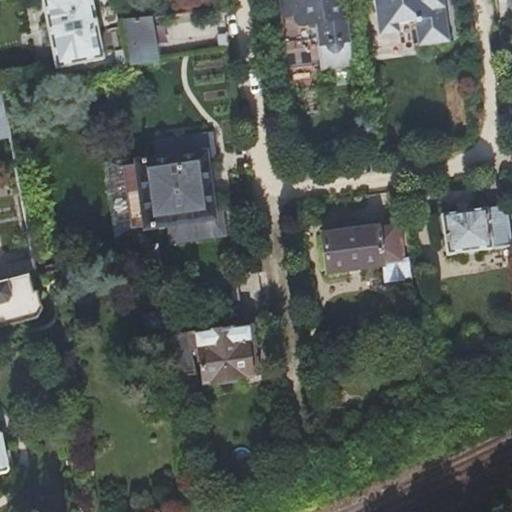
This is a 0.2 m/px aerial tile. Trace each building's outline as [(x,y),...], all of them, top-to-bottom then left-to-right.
[(88,0),(52,0),(42,2),(56,72),(101,63),(88,0)] [(306,66),(319,64),(330,69),(344,68),(352,58),(344,0),(282,0),(282,1),(282,14),(283,28),(283,30),(283,38),(283,42),(282,51),(282,55),(293,62),(306,66)] [(371,0),(374,18),(393,15),(394,22),(418,19),(421,39),(429,38),(432,44),(437,43),(438,37),(447,36),(441,0),(371,0)] [(395,33),(394,22),(393,15),(374,18),(376,36),(395,33)] [(152,20),(123,24),(130,68),(157,63),(152,20)] [(353,67),(352,58),(344,68),(353,67)] [(209,210),(201,155),(212,154),(209,129),(152,137),(155,158),(119,163),(127,224),(169,218),(172,239),(223,233),(220,208),(209,210)] [(505,207),(441,216),(446,256),(511,247),(505,207)] [(327,271),(382,264),(381,262),(399,260),(404,259),(400,228),(323,236),(327,271)] [(158,244),(144,248),(147,263),(161,261),(158,244)] [(38,275),(35,258),(5,266),(8,283),(30,277),(38,275)] [(381,262),(382,264),(383,273),(400,271),(399,260),(381,262)] [(242,276),(210,280),(214,309),(246,305),(242,276)] [(30,277),(8,283),(0,284),(0,329),(35,320),(41,310),(37,292),(34,292),(30,277)] [(158,315),(143,317),(145,332),(148,332),(149,334),(152,335),(154,336),(157,335),(158,333),(159,330),(161,330),(158,315)] [(172,335),(177,367),(191,365),(189,351),(198,349),(203,382),(257,374),(251,323),(172,335)] [(65,482),(54,484),(57,498),(67,496),(65,482)]
